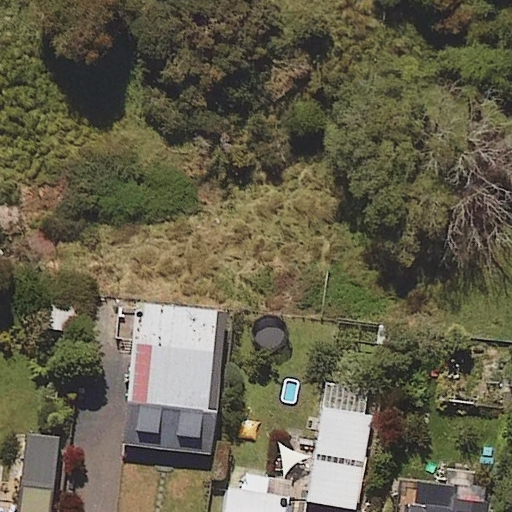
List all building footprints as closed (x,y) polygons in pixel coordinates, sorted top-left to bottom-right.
[(112,305),(85,309),(91,353),(118,350),(112,305)] [(141,415),(140,441),(139,455),(203,459),(204,445),(205,419),(219,420),(226,315),(139,310),(133,414),(141,415)] [(329,318),(288,319),(288,350),(330,349),(329,318)] [(357,511),(371,414),(324,408),(311,506),(352,511),(357,511)] [(51,511),(58,443),(26,440),(18,511),(51,511)] [(287,511),(289,506),(229,496),(226,511),(287,511)]
